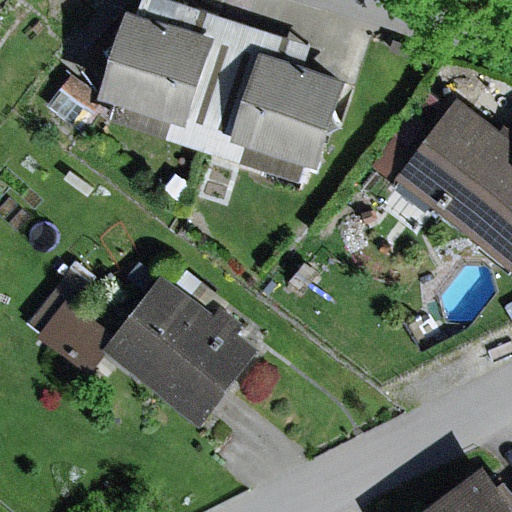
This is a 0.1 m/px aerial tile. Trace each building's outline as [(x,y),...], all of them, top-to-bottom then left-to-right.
[(147,2),(140,0),(112,88),(122,91),(199,115),(227,27),(147,2)] [(318,37),(202,0),(147,0),(147,2),(227,27),(199,115),(122,91),(114,113),(310,177),(317,154),(243,129),(272,41),(313,54),(318,37)] [(313,54),(272,41),(243,129),(317,154),(329,158),(358,69),(313,54)] [(511,131),(463,95),(404,173),(511,254),(511,131)] [(274,340),(170,261),(120,325),(75,290),(45,329),(94,367),(113,343),(212,420),(274,340)] [(511,511),(511,473),(494,453),(417,511),(511,511)]
